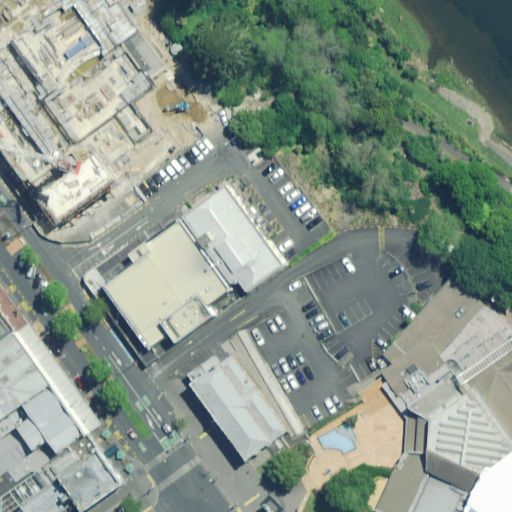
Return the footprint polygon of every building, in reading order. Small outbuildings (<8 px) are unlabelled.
[(0,0),(0,134),(63,221),(127,176),(117,161),(167,124),(160,102),(166,100),(171,99),(170,95),(176,93),(182,91),(172,53),(132,0),(0,0)] [(274,256),(216,174),(169,207),(175,214),(224,284),(228,289),(274,256)] [(224,284),(175,214),(125,248),(130,255),(93,280),(139,345),(162,328),(168,336),(205,309),(200,301),(224,284)] [(511,511),(511,315),(496,301),(461,272),(386,353),(398,365),(387,372),(393,380),(387,385),(412,419),(408,459),(405,457),(381,510),(385,511),(478,511),(479,511),(480,511),(511,511)] [(0,345),(26,328),(0,292),(0,345)] [(0,414),(29,394),(58,374),(54,368),(26,328),(0,345),(0,414)] [(222,342),(182,369),(241,453),(280,425),(222,342)] [(94,424),(58,374),(0,414),(0,488),(16,478),(94,424)] [(101,435),(94,424),(16,478),(23,489),(101,435)] [(48,511),(64,511),(126,470),(101,435),(23,489),(22,489),(38,511),(45,507),(48,511)]
